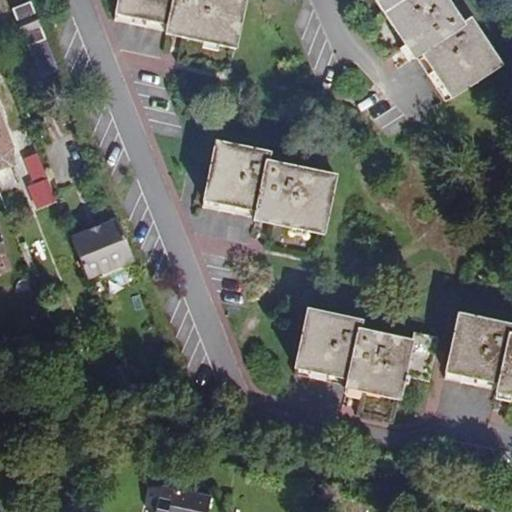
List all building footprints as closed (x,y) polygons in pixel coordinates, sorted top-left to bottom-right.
[(117,0),(114,19),(165,29),(166,25),(181,28),(179,37),(235,49),(245,0),(117,0)] [(420,63),(446,103),(502,67),(472,20),(464,25),(447,0),(372,0),(407,53),(415,48),(423,61),(420,63)] [(46,39),(31,2),(12,9),(27,47),(46,39)] [(164,34),(179,37),(181,28),(166,25),(165,29),(164,34)] [(46,39),(27,47),(40,79),(59,72),(46,39)] [(415,48),(407,53),(415,66),(420,63),(423,61),(415,48)] [(0,173),(13,168),(14,149),(7,131),(0,134),(0,133),(0,173)] [(217,141),(203,205),(254,215),(255,211),(271,214),(269,223),(324,236),(337,176),(269,162),(271,153),(217,141)] [(37,210),(56,202),(37,153),(23,158),(33,184),(28,186),(37,210)] [(253,220),(269,223),(271,214),(255,211),(253,220)] [(71,238),(87,280),(97,275),(99,280),(118,272),(117,268),(134,261),(118,220),(71,238)] [(0,273),(12,269),(0,234),(0,273)] [(293,370),(346,380),(361,383),(359,393),(400,401),(405,377),(429,382),(439,339),(415,333),(413,342),(405,340),(361,330),(363,321),(306,309),(293,370)] [(444,373),(497,385),(511,388),(510,398),(511,398),(511,334),(511,331),(511,325),(457,313),(444,373)] [(344,389),(359,393),(361,383),(346,380),(344,389)] [(497,385),(495,394),(510,398),(511,388),(497,385)] [(185,491),(199,495),(202,485),(187,482),(185,491)] [(208,511),(212,497),(199,495),(185,491),(162,487),(156,511),(208,511)]
